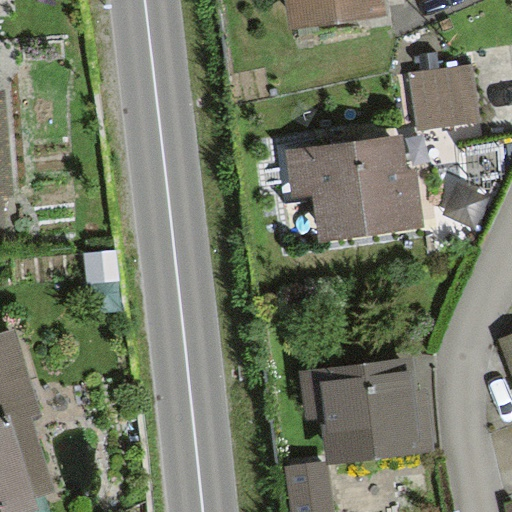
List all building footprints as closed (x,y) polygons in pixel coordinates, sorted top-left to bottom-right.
[(389,0),(287,0),(292,43),(393,33),(389,0)] [(477,122),(470,68),(411,75),(418,129),(477,122)] [(6,94),(0,94),(0,203),(12,203),(6,94)] [(418,181),(409,183),(404,143),(287,158),(294,205),(316,202),(323,250),(426,237),(418,181)] [(511,340),(497,346),(511,388),(511,340)] [(12,342),(0,345),(0,511),(48,511),(65,507),(12,342)] [(421,368),(305,381),(310,428),(333,425),(338,468),(431,458),(421,368)] [(338,511),(337,471),(298,473),(299,511),(338,511)]
